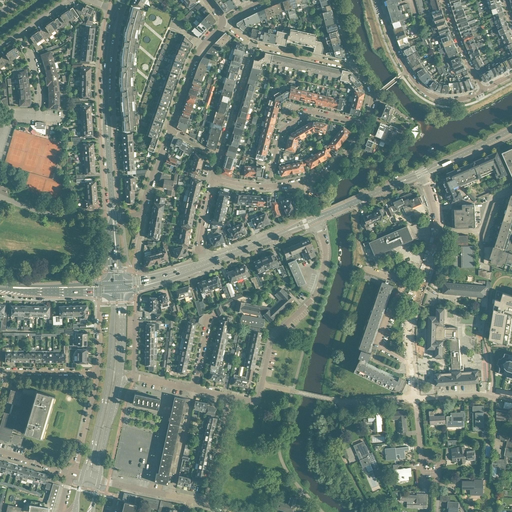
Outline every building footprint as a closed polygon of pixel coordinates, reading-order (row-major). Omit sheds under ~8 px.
[(214,0),(224,12),(225,13),(230,10),(225,2),(222,4),(218,0),(214,0)] [(235,6),(231,0),(224,0),(225,2),(230,10),(235,6)] [(295,22),(287,0),(286,0),(285,0),(285,1),(282,2),(284,11),(287,10),(291,22),(295,22)] [(297,7),(294,0),(287,0),(295,22),(298,21),(297,17),(295,13),(294,8),(297,7)] [(304,8),(300,0),(294,0),(297,7),(297,10),(301,9),(304,8)] [(330,5),(328,0),(327,0),(317,3),(318,8),(317,8),(318,9),(330,5)] [(403,7),(403,5),(400,6),(399,2),(402,1),(401,0),(386,0),(384,1),(385,1),(386,4),(385,4),(386,6),(387,9),(389,16),(391,20),(392,23),(391,23),(392,23),(403,20),(407,18),(405,13),(402,13),(401,10),(404,9),(403,7)] [(425,11),(421,0),(415,0),(420,16),(420,15),(426,14),(425,11)] [(284,11),(282,2),(276,4),(280,19),(283,18),(282,12),(284,11)] [(501,7),(500,2),(487,5),(488,10),(501,7)] [(201,10),(203,8),(200,3),(194,8),(195,8),(200,12),(201,11),(201,10)] [(463,9),(468,7),(467,4),(467,3),(452,8),(453,12),(463,9)] [(94,12),(92,11),(93,8),(86,5),(85,8),(83,7),(84,6),(78,4),(74,7),(79,15),(81,11),(86,13),(85,15),(89,17),(86,24),(86,25),(92,25),(94,12)] [(280,19),(276,4),(270,7),(272,11),(270,12),(272,16),(273,16),(274,16),(277,15),(278,20),(280,19)] [(140,20),(143,11),(131,7),(128,17),(127,17),(126,19),(143,23),(144,21),(140,20)] [(215,21),(205,7),(204,7),(203,8),(201,10),(201,11),(202,11),(207,16),(204,18),(211,25),(215,22),(215,21)] [(272,11),(270,7),(264,9),(267,21),(270,20),(269,18),(272,17),(272,16),(270,12),(272,11)] [(503,12),(502,9),(501,7),(488,10),(486,11),(487,13),(493,12),(493,15),(503,12)] [(79,17),(72,8),(69,10),(67,9),(64,11),(70,20),(73,18),(75,19),(79,17)] [(267,21),(264,9),(256,12),(261,22),(265,20),(266,24),(262,25),(263,27),(269,26),(268,23),(267,21)] [(444,15),(442,9),(434,12),(434,11),(432,12),(429,13),(431,19),(444,15)] [(333,17),(331,10),(323,13),(319,14),(321,21),(324,20),(333,17)] [(70,20),(64,11),(60,14),(61,16),(57,18),(63,27),(67,24),(66,23),(70,20)] [(261,22),(256,12),(249,16),(254,25),(261,22)] [(504,16),(503,12),(493,15),(494,17),(487,20),(487,22),(490,21),(504,16)] [(445,21),(444,15),(431,19),(433,25),(436,23),(437,24),(446,21),(445,21)] [(189,20),(186,18),(185,16),(180,20),(184,25),(189,20)] [(211,25),(204,18),(203,16),(198,21),(200,22),(207,29),(208,28),(211,25)] [(254,25),(249,16),(242,19),(243,20),(247,26),(250,25),(251,26),(251,25),(251,26),(254,25)] [(468,22),(467,21),(473,19),(472,16),(456,21),(458,26),(468,22)] [(506,22),(505,18),(504,16),(490,21),(492,27),(496,25),(506,22)] [(335,23),(333,17),(324,20),(324,22),(321,23),(322,27),(325,26),(335,23)] [(63,27),(57,18),(54,21),(52,19),(49,22),(55,31),(58,28),(60,30),(63,27)] [(143,25),(143,23),(126,19),(126,20),(127,21),(124,31),(137,34),(139,24),(142,25),(143,25)] [(469,26),(469,25),(476,22),(475,19),(468,22),(458,26),(459,30),(469,26)] [(247,26),(243,20),(242,20),(240,21),(236,23),(236,25),(243,31),(246,27),(247,26)] [(403,20),(392,23),(394,29),(403,26),(402,26),(405,25),(403,20)] [(448,27),(446,21),(437,24),(437,26),(432,28),(433,31),(433,32),(448,27)] [(51,33),(55,31),(49,22),(45,24),(46,26),(42,29),(49,38),(52,35),(51,33)] [(207,29),(200,22),(196,27),(203,34),(207,29)] [(494,29),(491,30),(492,32),(495,31),(508,26),(506,22),(496,25),(497,28),(494,29)] [(337,30),(335,23),(325,26),(327,33),(337,30)] [(84,27),(83,33),(94,34),(95,29),(95,26),(92,25),(86,25),(86,28),(84,27)] [(203,34),(196,27),(194,25),(192,26),(191,25),(188,29),(199,38),(203,34)] [(407,30),(405,25),(402,26),(403,26),(394,29),(396,34),(407,30)] [(469,26),(459,30),(461,34),(477,28),(479,27),(478,25),(470,28),(470,26),(469,26)] [(492,33),(491,33),(492,36),(496,34),(497,37),(500,35),(510,31),(509,28),(508,26),(495,31),(492,32),(492,33)] [(449,31),(449,30),(448,27),(433,32),(433,31),(426,34),(426,33),(424,35),(424,36),(426,39),(429,38),(428,38),(427,36),(434,33),(434,34),(436,33),(439,32),(440,34),(449,31)] [(258,31),(258,30),(252,28),(250,37),(251,37),(252,38),(253,38),(254,38),(256,39),(258,31)] [(267,42),(271,29),(268,28),(268,33),(264,32),(262,41),(267,42)] [(478,32),(477,28),(461,34),(462,38),(463,38),(478,32)] [(49,38),(42,29),(39,31),(38,29),(34,32),(40,41),(43,38),(45,40),(49,38)] [(274,44),(276,35),(272,34),(273,30),(271,29),(267,42),(274,44)] [(293,43),(296,30),(290,29),(289,34),(283,32),(280,45),(285,46),(286,41),(293,43)] [(464,42),(480,35),(479,34),(479,32),(484,31),(485,31),(484,29),(483,30),(478,32),(463,38),(464,42)] [(306,46),(309,33),(296,30),(293,43),(306,46)] [(409,35),(408,32),(409,32),(408,30),(407,30),(396,34),(398,40),(406,36),(409,35)] [(135,44),(137,34),(124,31),(122,42),(121,42),(121,44),(138,46),(139,44),(135,44)] [(280,45),(283,32),(277,31),(276,35),(274,44),(280,45)] [(337,31),(325,35),(326,37),(325,37),(326,41),(339,37),(337,31)] [(438,40),(451,35),(449,31),(440,34),(440,36),(435,38),(436,41),(438,40)] [(511,35),(511,32),(510,31),(500,35),(502,38),(497,40),(498,42),(511,35)] [(40,41),(34,32),(30,35),(31,37),(30,38),(31,39),(30,40),(36,49),(39,47),(36,44),(40,41)] [(227,35),(225,32),(221,36),(227,42),(231,38),(228,34),(227,35)] [(313,47),(314,40),(316,35),(309,33),(306,46),(313,47)] [(183,35),(180,44),(191,48),(192,48),(193,44),(183,35)] [(443,43),(452,39),(451,35),(438,40),(439,42),(442,41),(443,43)] [(475,42),(475,41),(481,38),(480,35),(464,42),(466,46),(475,42)] [(511,35),(498,42),(499,45),(504,42),(505,46),(511,42),(511,35)] [(223,46),(227,42),(221,36),(214,43),(223,46)] [(409,42),(406,37),(406,36),(398,40),(400,46),(409,42)] [(339,37),(326,41),(327,44),(328,44),(329,46),(341,43),(339,37)] [(454,44),(453,41),(452,39),(443,43),(439,45),(440,48),(438,49),(439,50),(454,44)] [(323,48),(321,42),(314,40),(313,47),(314,48),(313,52),(321,54),(323,48)] [(402,51),(411,47),(410,44),(415,42),(414,40),(409,42),(400,46),(402,51)] [(468,50),(483,44),(482,42),(480,43),(479,42),(476,43),(475,42),(466,46),(468,50)] [(242,51),(244,45),(237,43),(236,45),(232,44),(231,48),(232,48),(234,49),(235,49),(242,51)] [(342,49),(341,43),(329,46),(328,46),(329,49),(325,50),(326,53),(342,49)] [(138,48),(138,46),(121,44),(121,45),(122,45),(121,47),(120,56),(133,57),(135,48),(138,48)] [(190,52),(191,48),(180,44),(179,44),(177,49),(189,53),(188,53),(189,54),(190,52)] [(454,44),(439,50),(440,54),(442,53),(442,54),(447,52),(456,48),(454,44)] [(479,50),(478,50),(478,49),(484,46),(483,44),(468,50),(469,54),(479,50)] [(24,57),(18,48),(17,49),(16,48),(15,48),(13,46),(9,49),(15,58),(19,55),(22,59),(24,57)] [(405,57),(416,51),(413,46),(411,47),(402,51),(405,57)] [(218,50),(210,48),(206,53),(212,54),(216,56),(217,50),(218,50)] [(244,51),(242,51),(235,49),(234,49),(232,48),(230,54),(233,55),(233,54),(242,57),(244,51)] [(458,53),(456,48),(447,52),(447,54),(440,57),(441,59),(442,60),(458,53)] [(15,58),(9,49),(5,52),(6,54),(3,56),(9,65),(13,62),(12,61),(15,58)] [(187,59),(188,53),(189,53),(177,49),(175,54),(186,58),(186,59),(187,59)] [(345,58),(342,49),(326,53),(325,55),(344,59),(345,58)] [(471,59),(484,53),(483,50),(481,51),(480,49),(478,50),(479,50),(469,54),(471,59)] [(52,58),(50,52),(41,55),(42,58),(41,58),(42,61),(52,58)] [(269,63),(271,54),(262,52),(261,52),(261,53),(260,55),(260,56),(261,58),(259,59),(259,58),(258,58),(258,57),(256,57),(255,57),(254,57),(253,58),(252,68),(261,69),(262,66),(266,63),(267,62),(269,63)] [(417,58),(420,57),(419,57),(416,52),(406,58),(409,63),(417,58)] [(451,61),(460,57),(458,53),(442,60),(442,61),(449,58),(451,61)] [(91,61),(92,56),(81,54),(80,60),(82,60),(81,63),(83,64),(89,64),(89,61),(91,61)] [(184,64),(186,59),(186,58),(175,54),(174,54),(172,59),(184,64)] [(241,63),(242,57),(233,54),(233,55),(230,54),(229,59),(241,63)] [(275,64),(277,56),(271,54),(269,63),(270,63),(269,67),(271,67),(272,63),(275,64)] [(9,65),(3,56),(0,58),(0,67),(0,68),(4,66),(5,68),(9,65)] [(133,58),(133,57),(120,56),(120,63),(119,67),(118,69),(136,69),(136,67),(133,67),(133,58)] [(482,60),(487,58),(486,57),(484,58),(483,56),(481,58),(480,56),(472,60),(474,64),(482,60)] [(511,69),(506,59),(505,56),(499,60),(505,72),(511,69)] [(449,67),(462,61),(460,57),(451,61),(451,62),(445,65),(447,68),(449,67)] [(54,63),(52,58),(42,61),(44,66),(54,63)] [(417,58),(409,63),(412,68),(421,63),(417,58)] [(505,72),(499,60),(498,58),(495,59),(499,65),(496,67),(501,74),(505,72)] [(182,69),(184,64),(172,59),(170,65),(182,69)] [(241,63),(229,59),(227,65),(239,69),(241,63)] [(483,65),(489,63),(487,60),(483,62),(482,60),(474,64),(476,69),(483,65)] [(501,74),(496,67),(493,60),(491,62),(494,68),(491,69),(495,77),(501,74)] [(462,61),(449,67),(450,69),(451,71),(452,70),(464,65),(462,61)] [(423,68),(425,66),(423,64),(424,64),(423,62),(421,63),(412,68),(416,73),(423,68)] [(55,69),(54,63),(44,66),(45,71),(55,69)] [(491,69),(489,64),(486,66),(488,69),(488,68),(489,71),(486,72),(491,80),(495,77),(491,69)] [(180,75),(182,69),(170,65),(168,70),(180,75)] [(237,74),(239,69),(227,65),(226,68),(227,68),(226,72),(228,72),(228,71),(237,74)] [(454,75),(466,70),(464,65),(452,70),(451,71),(452,74),(454,74),(454,75)] [(419,77),(429,71),(425,66),(423,68),(416,73),(419,77)] [(204,76),(206,70),(198,67),(196,73),(204,76)] [(28,77),(27,70),(28,69),(23,71),(24,71),(24,72),(17,73),(16,73),(17,77),(18,79),(28,77)] [(136,72),(136,69),(118,69),(118,70),(119,71),(119,81),(132,81),(132,71),(136,72)] [(178,80),(180,75),(168,70),(167,76),(178,80)] [(343,70),(340,80),(344,81),(344,82),(347,83),(348,82),(349,76),(348,75),(352,72),(350,71),(348,71),(347,71),(343,70)] [(475,86),(470,78),(466,70),(463,72),(465,76),(464,76),(466,80),(470,90),(475,88),(475,86)] [(236,80),(237,74),(228,71),(228,72),(226,77),(236,80)] [(431,76),(432,75),(429,71),(419,77),(423,82),(431,76)] [(358,79),(354,75),(352,73),(352,72),(348,75),(349,76),(348,82),(350,85),(358,79)] [(491,80),(486,72),(483,74),(481,72),(479,73),(484,82),(486,82),(491,80)] [(202,81),(204,76),(196,73),(194,78),(202,81)] [(460,78),(461,78),(458,74),(457,75),(460,82),(458,83),(459,93),(465,92),(462,82),(460,78)] [(177,85),(178,80),(167,76),(165,81),(177,85)] [(431,76),(423,82),(428,87),(434,80),(435,80),(436,79),(436,78),(432,76),(431,76)] [(466,80),(464,76),(461,78),(460,78),(462,82),(465,92),(470,90),(466,80)] [(224,77),(223,82),(224,83),(234,86),(236,80),(226,77),(224,77)] [(202,81),(194,78),(192,83),(200,86),(202,87),(204,82),(202,81)] [(352,87),(359,81),(358,79),(350,85),(351,86),(352,87)] [(438,83),(435,80),(434,80),(428,87),(429,87),(434,91),(438,83)] [(132,82),(132,81),(119,81),(120,91),(120,92),(119,92),(119,94),(136,93),(136,91),(133,91),(132,82)] [(177,85),(165,81),(163,86),(175,91),(177,85)] [(359,81),(352,87),(355,92),(356,92),(362,86),(361,84),(359,81)] [(443,84),(443,82),(440,81),(439,83),(438,83),(434,91),(435,91),(441,93),(443,84)] [(449,84),(449,83),(444,82),(443,82),(443,84),(441,93),(449,94),(449,84)] [(201,89),(199,88),(200,86),(192,83),(190,88),(198,91),(200,92),(201,89)] [(232,91),(234,86),(224,83),(223,89),(232,91)] [(175,91),(163,86),(161,92),(173,96),(175,91)] [(296,89),(297,87),(291,86),(290,89),(288,97),(289,97),(289,98),(291,99),(291,98),(294,99),(296,89)] [(363,96),(364,90),(364,89),(364,88),(362,86),(356,92),(355,92),(354,93),(353,97),(362,99),(363,99),(363,96)] [(190,88),(188,94),(196,97),(198,91),(190,88)] [(290,89),(286,88),(279,92),(284,100),(286,98),(288,98),(288,97),(290,89)] [(231,97),(232,91),(223,89),(221,94),(231,97)] [(253,94),(254,92),(245,89),(244,90),(244,91),(245,92),(244,95),(256,98),(257,95),(253,94)] [(307,92),(307,90),(302,89),(301,90),(299,100),(300,101),(301,101),(302,101),(304,101),(307,92)] [(171,101),(173,96),(161,92),(159,97),(171,101)] [(284,100),(279,92),(274,95),(275,96),(265,94),(265,95),(264,98),(271,100),(270,100),(279,103),(280,103),(280,101),(281,101),(284,100)] [(137,95),(136,93),(119,94),(119,96),(120,96),(120,97),(121,106),(134,105),(133,95),(136,95),(137,95)] [(326,106),(328,97),(329,93),(327,93),(326,96),(323,95),(320,105),(321,105),(321,106),(323,106),(326,106)] [(196,97),(188,94),(188,95),(186,100),(194,103),(196,104),(198,99),(196,98),(196,97)] [(229,103),(231,97),(221,94),(219,100),(229,103)] [(255,100),(256,98),(244,95),(242,100),(251,103),(251,102),(252,99),(255,100)] [(169,107),(171,101),(159,97),(157,103),(169,107)] [(227,109),(229,103),(219,100),(218,106),(227,109)] [(250,106),(251,103),(242,100),(241,106),(250,108),(253,109),(254,106),(250,106)] [(360,107),(361,105),(351,102),(350,108),(351,108),(360,110),(359,110),(360,110),(360,109),(361,108),(360,107)] [(167,112),(169,107),(157,103),(155,108),(167,112)] [(383,104),(381,110),(392,114),(395,108),(392,107),(387,105),(386,105),(383,104)] [(134,116),(134,105),(121,106),(121,114),(121,117),(120,117),(120,119),(138,117),(138,115),(134,116)] [(227,109),(218,106),(215,105),(213,111),(216,112),(226,115),(227,109)] [(192,114),(194,109),(192,108),(184,106),(182,111),(190,114),(192,114)] [(248,114),(250,108),(241,106),(239,111),(248,114)] [(165,118),(167,112),(155,108),(153,113),(165,118)] [(392,114),(381,110),(379,115),(382,116),(391,120),(393,115),(392,114)] [(182,111),(180,116),(190,120),(192,114),(190,114),(182,111)] [(246,119),(248,114),(239,111),(237,117),(246,119)] [(224,120),(226,115),(216,112),(214,117),(224,120)] [(163,123),(165,118),(153,113),(152,119),(163,123)] [(180,116),(179,121),(186,124),(188,125),(190,120),(180,116)] [(135,120),(138,120),(138,117),(120,119),(121,120),(122,120),(122,124),(122,131),(135,130),(135,120)] [(222,125),(224,120),(214,117),(213,123),(222,125)] [(245,125),(246,119),(237,117),(236,122),(245,125)] [(162,128),(163,123),(152,119),(150,124),(162,128)] [(187,128),(189,129),(190,125),(188,125),(186,124),(179,121),(176,127),(185,133),(187,128)] [(45,137),(46,126),(46,123),(35,122),(35,125),(29,125),(31,125),(33,128),(35,130),(37,131),(40,133),(42,133),(45,134),(45,137)] [(243,130),(245,125),(236,122),(234,128),(243,130)] [(313,132),(316,122),(313,122),(312,123),(310,122),(310,123),(309,123),(308,123),(307,124),(305,125),(310,134),(313,132)] [(378,122),(375,128),(388,133),(390,130),(396,132),(398,128),(390,125),(390,127),(387,126),(387,125),(381,123),(378,122)] [(221,131),(222,125),(213,123),(211,128),(221,131)] [(327,131),(329,125),(324,124),(323,123),(322,123),(321,124),(319,133),(325,134),(325,131),(327,131)] [(160,134),(162,128),(150,124),(148,129),(160,134)] [(310,134),(305,125),(304,125),(303,126),(303,127),(301,128),(306,137),(310,134)] [(348,131),(344,128),(343,127),(341,126),(340,128),(341,129),(339,131),(346,137),(347,137),(348,136),(348,134),(350,132),(350,131),(349,130),(348,130),(348,131)] [(219,137),(221,131),(211,128),(210,134),(219,137)] [(241,136),(243,130),(234,128),(232,134),(241,136)] [(306,137),(301,128),(299,129),(298,129),(297,130),(296,131),(301,139),(306,137)] [(388,133),(375,128),(373,134),(375,136),(376,136),(375,136),(381,139),(381,140),(382,140),(381,142),(391,146),(392,144),(393,145),(395,141),(387,137),(388,134),(388,133)] [(158,139),(160,134),(148,129),(146,135),(152,137),(158,139)] [(133,140),(133,136),(133,134),(130,134),(130,131),(122,131),(123,137),(122,138),(122,140),(123,140),(133,140)] [(301,139),(296,131),(294,132),(293,132),(292,133),(292,134),(291,134),(290,136),(289,136),(288,138),(298,141),(301,139)] [(346,137),(339,131),(335,136),(343,142),(345,140),(346,137)] [(218,142),(219,137),(210,134),(208,140),(218,142)] [(240,139),(241,136),(232,134),(231,139),(242,142),(243,140),(240,139)] [(174,146),(178,138),(175,136),(173,136),(169,149),(171,150),(172,150),(174,146),(174,147),(174,146)] [(343,142),(335,136),(335,137),(332,140),(339,146),(341,144),(342,144),(343,142)] [(154,149),(158,139),(152,137),(148,148),(148,149),(153,151),(154,150),(154,149)] [(269,140),(260,138),(258,137),(256,142),(259,142),(259,143),(268,145),(269,143),(270,141),(269,140)] [(179,148),(182,141),(178,138),(174,146),(174,147),(178,149),(179,148)] [(218,142),(208,140),(202,138),(201,142),(214,151),(215,150),(218,142)] [(298,141),(288,138),(288,139),(287,141),(288,141),(287,144),(296,147),(298,141)] [(246,143),(242,142),(231,139),(229,145),(238,147),(239,144),(245,146),(246,143)] [(332,140),(330,139),(328,141),(329,142),(327,144),(326,145),(330,150),(332,148),(335,150),(337,149),(337,148),(338,148),(339,147),(339,146),(332,140)] [(367,146),(365,150),(374,153),(378,145),(379,145),(381,142),(375,139),(374,141),(369,139),(366,145),(367,146)] [(183,151),(187,144),(182,141),(179,148),(178,149),(179,149),(178,149),(181,151),(179,154),(181,155),(183,151)] [(189,154),(192,147),(187,144),(183,151),(181,155),(183,156),(185,153),(188,155),(189,154)] [(295,152),(296,147),(287,144),(286,145),(286,146),(286,147),(285,152),(293,154),(294,152),(295,152)] [(236,152),(238,147),(229,145),(228,150),(236,153),(236,152)] [(327,152),(330,150),(326,145),(325,146),(322,148),(323,149),(320,151),(325,159),(326,159),(328,158),(328,157),(330,156),(327,152)] [(511,145),(501,151),(502,153),(511,175),(511,194),(511,195),(510,199),(511,199),(511,145)] [(196,155),(198,150),(193,148),(190,154),(194,156),(193,160),(202,162),(204,157),(196,155)] [(238,155),(239,154),(239,153),(236,152),(236,153),(228,150),(226,156),(235,158),(236,154),(238,155)] [(325,159),(320,151),(315,154),(321,163),(323,161),(325,159)] [(507,174),(497,152),(448,174),(449,176),(451,181),(454,180),(455,181),(461,179),(463,185),(464,185),(465,187),(472,184),(471,182),(494,172),(497,177),(499,176),(500,177),(507,174)] [(181,161),(174,157),(168,153),(167,157),(168,157),(167,159),(165,162),(171,165),(170,167),(170,168),(172,168),(173,168),(174,165),(177,167),(178,164),(180,164),(181,161)] [(321,163),(315,154),(310,157),(315,165),(317,164),(318,164),(321,163)] [(233,164),(235,158),(226,156),(224,161),(233,164)] [(315,165),(310,157),(308,158),(307,157),(305,159),(303,160),(306,166),(308,164),(310,168),(312,167),(313,167),(314,167),(315,166),(315,165)] [(302,159),(295,161),(296,163),(298,172),(299,173),(300,173),(301,172),(302,172),(302,171),(303,171),(302,166),(306,166),(303,160),(302,159)] [(200,168),(202,162),(193,160),(191,166),(200,168)] [(263,171),(264,168),(264,167),(258,166),(258,164),(263,166),(264,163),(257,160),(256,166),(256,177),(257,177),(261,178),(261,177),(262,177),(263,171)] [(285,160),(284,160),(284,163),(285,165),(287,175),(289,174),(290,175),(292,174),(290,164),(290,162),(285,162),(285,160)] [(236,167),(236,165),(233,164),(224,161),(223,167),(231,170),(232,166),(236,167)] [(135,170),(135,166),(135,164),(134,164),(124,164),(125,168),(124,168),(124,170),(125,170),(125,171),(127,171),(128,174),(136,174),(146,173),(147,170),(136,171),(136,170),(135,170)] [(199,175),(200,168),(191,166),(190,169),(188,169),(186,176),(189,176),(198,179),(198,178),(197,178),(198,175),(199,175)] [(250,176),(250,166),(244,166),(243,166),(240,175),(247,176),(249,177),(250,176)] [(231,170),(223,167),(222,167),(221,170),(222,171),(221,174),(233,178),(234,175),(232,174),(233,170),(231,170)] [(175,197),(178,175),(174,174),(173,180),(168,180),(169,176),(162,174),(159,180),(164,182),(163,188),(168,189),(167,195),(175,197)] [(456,188),(463,185),(461,179),(455,181),(454,180),(451,181),(449,176),(446,178),(442,180),(448,193),(446,193),(446,194),(446,195),(447,198),(448,198),(448,199),(450,199),(452,203),(463,198),(460,192),(458,192),(456,188)] [(189,177),(188,183),(190,184),(200,187),(201,183),(201,181),(197,180),(192,178),(189,177)] [(96,185),(96,183),(95,182),(93,182),(92,179),(76,180),(77,183),(86,182),(86,188),(96,188),(96,186),(96,185)] [(200,187),(190,184),(188,183),(187,186),(190,187),(189,190),(199,193),(200,189),(200,187)] [(134,199),(134,194),(139,193),(140,190),(126,191),(127,203),(129,203),(129,204),(132,204),(132,203),(133,203),(133,199),(134,199)] [(198,195),(199,193),(189,190),(186,190),(184,195),(187,196),(197,198),(198,199),(199,195),(198,195)] [(219,196),(229,199),(230,196),(228,196),(229,193),(223,191),(223,190),(220,190),(220,191),(219,191),(219,193),(219,194),(219,196)] [(404,198),(402,198),(404,204),(396,207),(397,210),(403,207),(404,209),(403,210),(405,215),(407,214),(408,217),(415,213),(413,208),(422,204),(421,203),(423,202),(421,197),(419,197),(419,196),(417,197),(415,191),(404,196),(404,198)] [(466,192),(469,196),(474,202),(476,200),(468,191),(466,192)] [(155,200),(154,202),(165,204),(165,202),(164,201),(165,198),(156,196),(155,196),(154,200),(155,200)] [(197,200),(197,198),(187,196),(186,202),(197,204),(197,200)] [(289,198),(281,201),(284,208),(296,204),(294,201),(293,201),(292,197),(291,196),(289,197),(288,197),(289,198)] [(404,204),(402,198),(393,202),(395,205),(390,207),(391,209),(392,212),(397,210),(396,207),(404,204)] [(97,208),(97,204),(98,204),(97,200),(87,200),(85,201),(86,209),(97,208)] [(196,208),(197,204),(186,202),(183,201),(182,207),(185,208),(195,210),(195,208),(196,208)] [(297,206),(296,204),(284,208),(287,216),(294,212),(295,213),(296,214),(297,213),(298,212),(297,211),(298,211),(296,207),(297,206)] [(476,227),(475,204),(462,205),(462,209),(452,210),(453,228),(476,227)] [(388,217),(386,211),(385,212),(383,208),(380,209),(377,210),(377,211),(376,211),(377,212),(380,220),(381,221),(382,221),(384,220),(384,219),(388,217)] [(380,220),(377,212),(376,212),(377,213),(369,216),(371,220),(372,219),(373,223),(380,220)] [(265,214),(259,216),(263,226),(269,223),(270,222),(269,219),(268,219),(265,214)] [(371,220),(369,216),(369,215),(365,217),(366,217),(362,219),(363,219),(364,218),(366,221),(363,222),(364,224),(363,224),(364,227),(365,226),(367,229),(368,229),(369,229),(372,228),(370,225),(373,223),(372,219),(371,220)] [(263,226),(259,216),(251,220),(254,226),(253,226),(253,227),(253,229),(254,229),(255,229),(259,227),(260,228),(262,227),(262,226),(263,226)] [(212,225),(212,228),(218,228),(218,225),(221,226),(222,222),(223,223),(223,224),(226,224),(227,221),(224,221),(214,218),(213,221),(212,221),(212,223),(213,223),(212,225)] [(244,230),(242,224),(235,227),(239,236),(240,237),(242,236),(242,235),(246,233),(247,232),(246,230),(245,230),(244,230)] [(500,230),(511,234),(511,229),(511,228),(501,225),(500,230)] [(413,240),(407,226),(369,242),(375,256),(413,240)] [(239,236),(235,227),(227,230),(230,235),(229,236),(230,239),(231,239),(232,239),(239,236)] [(498,236),(509,239),(511,234),(500,230),(498,236)] [(221,235),(210,239),(212,243),(214,246),(214,247),(218,246),(217,245),(224,242),(221,235)] [(454,236),(454,245),(468,245),(468,235),(454,236)] [(497,241),(507,244),(509,239),(498,236),(497,241)] [(315,256),(311,249),(313,248),(309,239),(283,250),(286,257),(285,257),(287,262),(298,287),(306,283),(303,278),(295,259),(303,256),(305,260),(315,256)] [(495,246),(506,249),(507,244),(497,241),(495,246)] [(167,260),(165,251),(169,250),(167,245),(166,246),(165,242),(162,242),(163,246),(164,249),(161,250),(162,252),(159,252),(161,263),(165,262),(165,261),(167,260)] [(187,250),(188,246),(182,245),(182,246),(174,248),(174,249),(173,249),(175,258),(178,258),(182,258),(182,256),(185,256),(185,255),(187,254),(186,250),(187,250)] [(468,246),(468,245),(454,245),(454,255),(451,255),(451,268),(461,267),(461,268),(475,268),(475,267),(474,267),(474,246),(468,246)] [(506,263),(509,253),(505,251),(506,249),(495,246),(494,247),(493,247),(492,251),(491,254),(490,258),(491,259),(491,262),(503,266),(504,263),(506,263)] [(161,263),(159,252),(152,254),(155,265),(161,263)] [(279,266),(275,256),(274,254),(273,253),(272,253),(271,253),(270,254),(270,255),(267,257),(272,269),(276,267),(278,270),(280,269),(283,277),(289,275),(286,269),(284,270),(283,265),(279,266)] [(155,265),(152,254),(145,256),(146,261),(145,261),(146,261),(144,262),(145,266),(148,265),(148,266),(155,265)] [(272,269),(267,257),(264,258),(263,258),(261,259),(266,271),(272,269)] [(255,261),(254,262),(255,264),(254,264),(258,274),(257,274),(258,276),(260,282),(261,282),(263,281),(261,277),(263,276),(263,275),(266,273),(266,271),(261,259),(257,261),(257,260),(255,261)] [(249,276),(246,268),(245,266),(244,265),(242,266),(243,267),(239,268),(243,278),(249,276)] [(243,278),(239,268),(238,267),(235,268),(235,269),(235,270),(233,271),(237,281),(239,280),(243,278)] [(227,272),(227,273),(227,275),(230,283),(231,283),(231,284),(234,283),(237,282),(237,281),(233,271),(229,272),(229,271),(227,272)] [(214,278),(211,279),(215,289),(218,288),(219,290),(223,289),(222,287),(221,287),(220,283),(219,279),(218,279),(217,276),(216,276),(215,276),(214,276),(214,277),(214,278)] [(259,287),(255,277),(251,278),(252,282),(253,282),(256,288),(257,288),(259,287)] [(215,289),(211,279),(210,279),(209,279),(208,279),(208,280),(205,281),(208,291),(209,291),(211,290),(211,291),(215,289)] [(208,291),(205,281),(204,281),(203,281),(203,280),(202,280),(201,281),(201,282),(198,283),(199,285),(198,285),(203,298),(206,297),(205,295),(209,293),(209,291),(208,291)] [(486,290),(490,290),(491,282),(487,281),(486,286),(444,283),(443,294),(486,297),(486,290)] [(366,328),(359,349),(362,350),(359,357),(361,358),(368,360),(369,360),(372,353),(375,354),(375,353),(377,349),(372,347),(385,311),(392,289),(393,289),(394,285),(383,282),(381,285),(380,285),(372,308),(366,328)] [(189,286),(182,288),(185,297),(186,301),(192,299),(192,297),(189,286)] [(185,297),(182,288),(175,290),(178,299),(185,297)] [(275,317),(293,299),(289,294),(288,295),(282,288),(275,295),(279,300),(270,308),(244,303),(237,302),(236,311),(242,313),(243,312),(258,315),(259,314),(261,314),(260,318),(242,315),(240,323),(262,328),(262,327),(262,326),(264,327),(265,322),(264,322),(264,319),(261,319),(262,314),(264,315),(263,315),(269,322),(275,317)] [(490,332),(489,339),(493,341),(493,343),(497,344),(498,342),(504,344),(511,346),(511,295),(503,293),(496,291),(495,299),(493,299),(492,304),(494,304),(493,309),(491,327),(490,326),(490,332)] [(168,302),(166,294),(163,295),(162,295),(160,295),(159,296),(159,298),(158,299),(159,303),(161,309),(169,306),(168,302)] [(156,304),(159,303),(158,299),(156,299),(156,298),(149,298),(149,313),(156,313),(156,304)] [(201,308),(199,302),(198,300),(195,302),(199,315),(199,316),(203,315),(201,308)] [(87,305),(79,306),(80,316),(80,319),(83,319),(83,318),(87,318),(87,315),(88,315),(88,310),(87,310),(87,309),(87,307),(87,306),(87,305)] [(66,316),(66,306),(65,306),(63,306),(62,307),(59,307),(59,316),(55,316),(55,317),(56,322),(60,322),(60,319),(62,318),(62,316),(66,316)] [(460,367),(460,356),(458,327),(448,327),(448,326),(446,326),(446,327),(445,327),(445,325),(444,325),(444,309),(437,309),(436,316),(429,316),(428,328),(427,349),(435,349),(435,357),(436,357),(436,359),(441,359),(441,357),(443,357),(443,341),(444,341),(444,339),(446,339),(445,340),(448,340),(448,339),(450,339),(452,368),(460,367)] [(227,328),(229,321),(230,322),(231,318),(223,316),(223,320),(221,320),(220,320),(220,321),(219,322),(220,323),(219,326),(227,328)] [(195,329),(196,324),(201,325),(202,322),(194,321),(195,319),(191,318),(190,319),(190,322),(188,321),(186,328),(195,329)] [(260,338),(261,332),(260,332),(261,329),(248,326),(247,329),(252,330),(251,336),(260,338)] [(87,334),(78,333),(75,333),(75,341),(73,341),(73,345),(77,346),(86,346),(87,334)] [(181,344),(179,349),(182,350),(190,352),(191,346),(183,344),(181,344)] [(64,354),(59,353),(59,362),(65,362),(65,360),(67,360),(68,360),(68,362),(68,346),(64,346),(64,354)] [(86,363),(86,346),(77,346),(77,363),(86,363)] [(11,353),(11,350),(11,348),(6,348),(2,348),(2,361),(5,361),(5,362),(11,362),(11,353)] [(190,352),(182,350),(179,349),(178,355),(189,357),(190,352)] [(255,361),(256,355),(249,353),(246,352),(245,358),(247,359),(255,361)] [(499,359),(498,364),(499,365),(500,369),(499,372),(503,373),(504,373),(506,375),(506,376),(509,377),(510,377),(511,377),(511,354),(510,355),(509,355),(505,353),(504,356),(501,359),(499,359)] [(189,357),(178,355),(176,360),(180,361),(188,363),(189,357)] [(253,369),(255,361),(247,359),(245,358),(243,367),(244,367),(247,368),(253,369)] [(399,385),(401,382),(402,379),(400,378),(399,378),(367,363),(368,360),(361,358),(354,372),(394,390),(394,389),(397,391),(398,388),(399,385)] [(154,366),(154,360),(145,360),(145,366),(147,366),(149,366),(149,371),(153,371),(154,366)] [(210,372),(208,379),(210,379),(210,380),(212,381),(213,380),(216,381),(219,367),(211,365),(211,368),(210,372)] [(228,382),(229,376),(221,374),(223,367),(222,367),(219,366),(219,367),(216,381),(220,382),(219,382),(222,383),(222,382),(224,382),(224,381),(228,382)] [(230,376),(229,382),(232,383),(232,384),(233,384),(233,385),(236,386),(236,385),(240,386),(241,381),(240,381),(242,374),(244,367),(243,367),(240,366),(238,375),(234,374),(234,377),(230,376)] [(481,376),(481,370),(472,371),(463,371),(463,369),(464,369),(463,367),(463,366),(463,367),(460,367),(452,368),(450,368),(449,367),(449,368),(449,370),(450,373),(439,373),(435,374),(436,379),(435,379),(436,386),(437,386),(479,383),(479,376),(481,376)] [(248,388),(249,381),(251,381),(253,369),(247,368),(247,371),(247,372),(246,377),(243,376),(243,374),(242,374),(240,381),(241,381),(240,386),(248,388)] [(17,391),(2,440),(9,442),(20,446),(23,437),(24,433),(28,434),(42,438),(48,417),(54,396),(41,392),(36,391),(35,396),(34,397),(23,393),(22,393),(17,391)] [(157,409),(160,399),(134,394),(132,404),(157,409)] [(174,467),(185,412),(187,413),(190,399),(186,399),(186,400),(178,398),(178,397),(174,396),(158,473),(156,473),(154,482),(167,485),(169,476),(172,476),(172,473),(174,474),(176,468),(174,467)] [(484,406),(472,406),(473,417),(475,417),(476,431),(482,431),(482,433),(482,438),(485,438),(484,418),(485,418),(485,416),(483,416),(483,412),(484,412),(484,406)] [(508,412),(496,409),(497,422),(499,422),(499,421),(504,421),(504,418),(505,418),(506,415),(507,415),(508,412)] [(405,411),(391,413),(392,419),(398,419),(400,432),(398,432),(399,437),(407,436),(406,431),(407,431),(405,418),(405,411)] [(434,411),(429,412),(429,416),(430,423),(434,423),(434,425),(446,424),(445,416),(434,416),(434,411)] [(447,417),(447,426),(448,426),(462,425),(462,426),(464,426),(464,422),(463,422),(463,421),(466,420),(466,411),(461,412),(461,413),(451,413),(451,415),(451,416),(451,417),(447,417)] [(381,424),(381,413),(376,413),(376,414),(368,415),(369,422),(373,422),(374,432),(381,431),(381,424)] [(207,422),(207,423),(215,425),(217,418),(214,418),(215,416),(211,415),(211,417),(208,417),(207,422)] [(214,430),(215,425),(207,423),(207,422),(204,422),(203,428),(206,428),(206,429),(214,430)] [(510,434),(499,432),(499,440),(507,441),(509,441),(510,434)] [(212,442),(213,436),(204,434),(203,434),(201,440),(203,440),(212,442)] [(363,442),(354,446),(357,452),(359,451),(363,460),(360,461),(363,467),(366,466),(368,472),(372,470),(376,478),(382,475),(372,453),(369,454),(363,442)] [(409,450),(408,447),(396,448),(396,447),(385,448),(386,461),(397,460),(397,455),(400,454),(400,459),(405,459),(404,451),(409,450)] [(452,455),(451,455),(452,461),(460,460),(461,464),(465,463),(464,460),(475,458),(474,450),(466,452),(465,447),(459,448),(451,449),(452,455)] [(498,456),(492,456),(492,466),(499,467),(499,471),(502,471),(505,471),(505,467),(505,459),(498,459),(498,456)] [(208,459),(197,457),(196,463),(207,465),(208,459)] [(10,473),(13,465),(7,463),(5,472),(10,473)] [(16,475),(19,466),(13,465),(10,473),(16,475)] [(21,480),(24,468),(19,466),(16,475),(15,478),(21,480)] [(27,482),(30,470),(24,468),(21,480),(27,482)] [(412,477),(411,468),(393,470),(395,481),(397,480),(397,482),(399,482),(399,481),(409,480),(409,479),(409,477),(412,477)] [(197,469),(196,475),(198,476),(198,478),(201,478),(201,477),(204,477),(205,471),(197,469)] [(32,483),(36,471),(30,470),(27,482),(32,483)] [(39,482),(41,473),(36,471),(32,483),(38,485),(39,482)] [(47,475),(41,473),(39,482),(46,484),(47,482),(45,482),(47,475)] [(185,477),(183,485),(189,487),(190,483),(191,484),(191,480),(190,480),(191,478),(185,477)] [(475,480),(475,482),(463,482),(462,494),(463,494),(463,489),(471,489),(471,495),(483,495),(483,480),(475,480)] [(51,511),(59,487),(60,486),(53,483),(53,484),(51,490),(47,504),(44,503),(31,501),(31,503),(26,502),(26,505),(24,505),(23,508),(24,508),(23,510),(29,510),(29,511),(30,510),(40,511),(51,511)] [(134,504),(136,495),(124,493),(122,502),(124,502),(134,504)] [(400,495),(400,501),(407,501),(407,508),(418,508),(418,509),(427,509),(427,494),(417,494),(417,496),(400,495)] [(293,506),(295,499),(290,497),(289,504),(279,502),(277,508),(289,511),(293,511),(295,506),(293,506)] [(126,511),(134,511),(136,505),(134,504),(124,502),(122,511),(126,511)] [(448,502),(447,510),(449,510),(448,511),(462,511),(461,510),(461,509),(458,509),(459,503),(448,502)]
